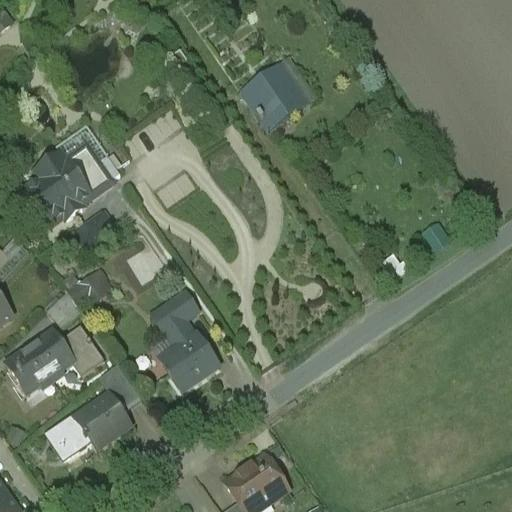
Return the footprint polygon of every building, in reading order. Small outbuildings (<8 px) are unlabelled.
[(288,63),(239,97),(267,138),(316,103),(288,63)] [(87,155),(66,170),(62,163),(44,176),(48,182),(33,193),(44,208),(37,213),(51,232),(65,223),(67,226),(76,220),(73,217),(111,190),(98,171),(87,155)] [(120,182),(108,164),(98,171),(110,188),(120,182)] [(427,236),(439,254),(453,244),(441,227),(427,236)] [(86,230),(75,238),(82,249),(93,241),(86,230)] [(0,273),(11,263),(0,250),(0,273)] [(65,295),(42,318),(59,335),(79,315),(65,295)] [(195,317),(180,297),(170,304),(185,325),(195,317)] [(185,325),(170,304),(147,321),(172,354),(159,364),(181,393),(216,367),(185,325)] [(0,305),(0,329),(11,323),(0,305)] [(101,366),(79,334),(58,348),(70,366),(80,381),(101,366)] [(52,339),(26,356),(45,384),(70,366),(58,348),(52,339)] [(26,356),(3,372),(21,399),(45,384),(26,356)] [(108,400),(71,425),(82,442),(91,455),(128,430),(108,400)] [(69,423),(41,442),(55,461),(82,442),(71,425),(69,423)] [(263,463),(222,492),(235,511),(236,511),(266,511),(287,498),(263,463)] [(7,502),(0,506),(0,511),(15,511),(14,510),(13,511),(7,502)]
